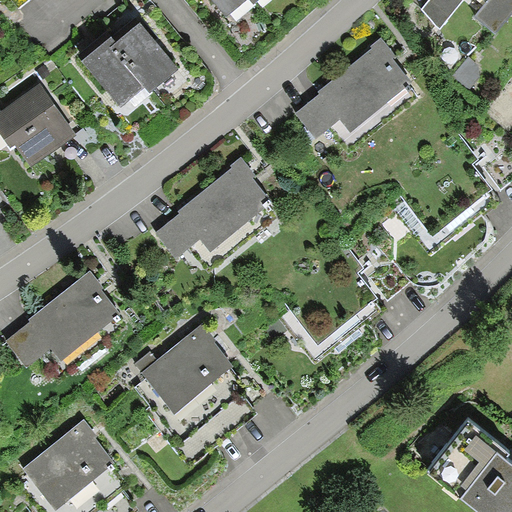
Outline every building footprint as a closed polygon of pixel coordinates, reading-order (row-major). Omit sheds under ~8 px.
[(209,0),(229,26),(261,0),(209,0)] [(511,0),(426,0),(420,7),(441,25),(462,0),(485,0),(472,15),(494,34),(511,12),(511,0)] [(116,46),(152,92),(176,73),(141,27),(116,46)] [(111,40),(82,63),(118,110),(147,87),(111,40)] [(314,140),(334,124),(348,141),(409,88),(397,72),(402,68),(379,41),(349,66),(321,88),(291,112),(314,140)] [(0,108),(0,135),(26,172),(77,136),(38,82),(0,109),(0,108)] [(431,253),(502,194),(490,179),(471,156),(458,141),(387,200),(431,253)] [(176,259),(196,242),(211,260),(271,206),(259,191),(264,187),(241,159),(211,184),(183,207),(153,231),(176,259)] [(312,360),(383,301),(373,289),(353,266),(338,248),(267,308),(312,360)] [(28,368),(48,351),(62,369),(123,315),(111,300),(116,296),(93,268),(62,293),(28,321),(5,340),(28,368)] [(201,324),(132,377),(190,453),(259,400),(244,381),(230,361),(213,340),(201,324)] [(511,511),(511,454),(469,419),(427,470),(477,511),(511,511)] [(83,423),(20,471),(52,511),(125,511),(142,499),(130,483),(112,460),(94,437),(83,423)]
